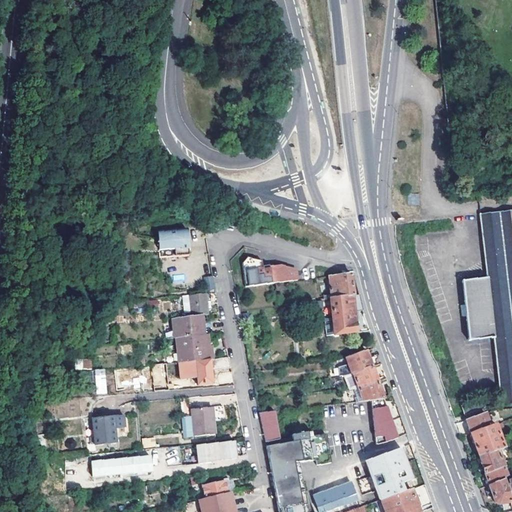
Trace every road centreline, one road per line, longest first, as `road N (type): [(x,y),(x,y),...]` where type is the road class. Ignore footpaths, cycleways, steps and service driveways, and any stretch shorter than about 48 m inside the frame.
road 1 (residential): [(270,511),(219,250),(246,235),(361,259)]
road 2 (motorway): [(334,0),(358,201)]
road 3 (motorway): [(375,198),(352,0)]
road 4 (tertiary): [(375,198),(396,0)]
road 5 (tertiary): [(18,0),(0,188)]
road 6 (tertiary): [(299,100),(281,136),(255,158),(224,161),(181,147)]
road 7 (secondary): [(398,334),(375,198)]
road 8 (tertiary): [(170,23),(163,92),(181,147)]
